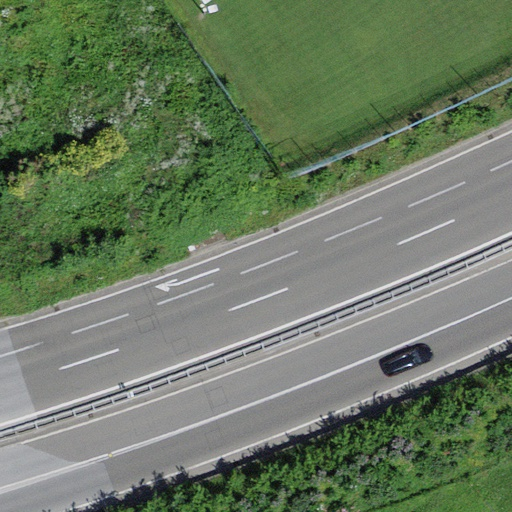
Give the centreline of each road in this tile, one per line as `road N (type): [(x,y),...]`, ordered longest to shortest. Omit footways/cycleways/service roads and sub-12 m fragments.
road 1 (primary): [(511,191),(412,239),(0,386)]
road 2 (primary): [(23,486),(511,292)]
